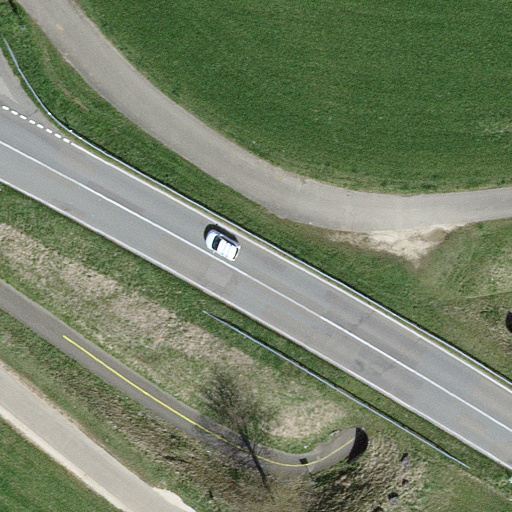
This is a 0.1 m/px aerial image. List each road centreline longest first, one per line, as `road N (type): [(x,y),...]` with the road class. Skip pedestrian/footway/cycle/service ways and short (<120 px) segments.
road 1 (secondary): [(511,430),(0,142)]
road 2 (track): [(511,200),(374,212),(280,194),(155,115),(43,0)]
road 3 (unclassified): [(156,511),(0,387)]
